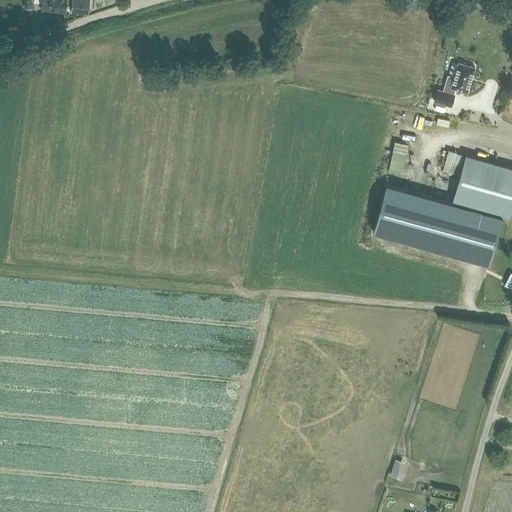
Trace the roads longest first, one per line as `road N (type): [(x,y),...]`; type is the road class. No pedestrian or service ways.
road 1 (unclassified): [(0,52),(152,0)]
road 2 (unclassified): [(470,511),(511,363)]
